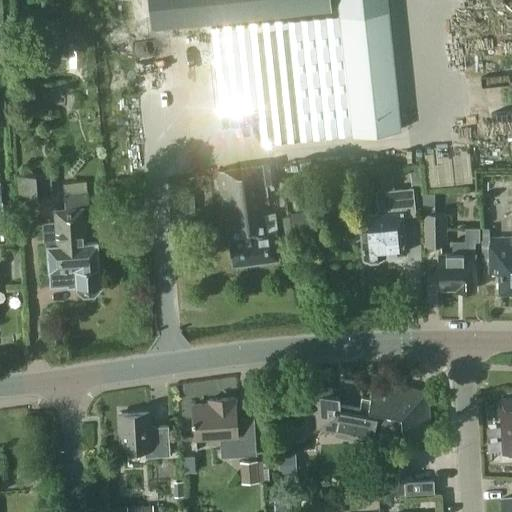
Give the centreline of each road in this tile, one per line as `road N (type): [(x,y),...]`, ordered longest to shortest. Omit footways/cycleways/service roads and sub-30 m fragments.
road 1 (tertiary): [(67,378),(287,349),(461,340)]
road 2 (residential): [(469,511),(461,340)]
road 3 (residential): [(75,511),(67,378)]
